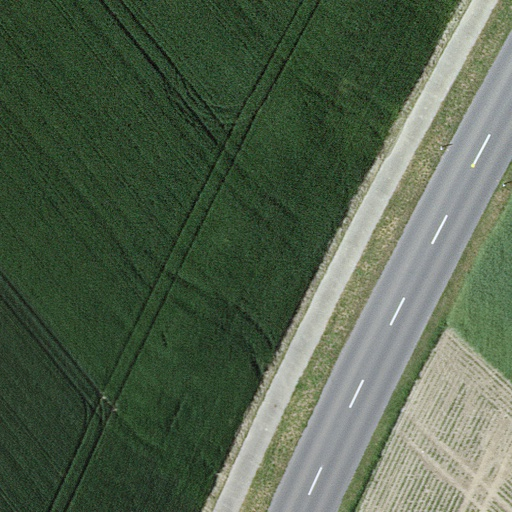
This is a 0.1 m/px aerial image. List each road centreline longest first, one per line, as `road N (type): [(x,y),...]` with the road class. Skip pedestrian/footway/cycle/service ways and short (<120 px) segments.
road 1 (track): [(486,0),(268,386),(220,511)]
road 2 (tertiary): [(301,511),(511,94)]
